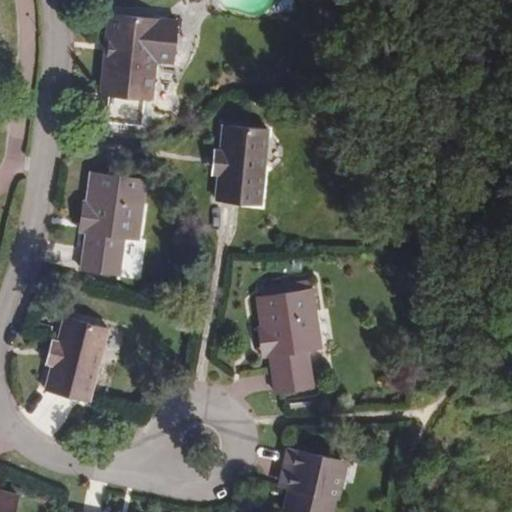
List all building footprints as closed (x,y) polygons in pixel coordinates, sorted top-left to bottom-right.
[(102,16),(101,39),(106,40),(103,92),(105,92),(104,117),(139,120),(141,95),(147,95),(149,63),(168,64),(170,20),(102,16)] [(106,40),(101,39),(97,91),(103,92),(106,40)] [(219,155),(217,155),(214,180),(216,180),(213,205),(257,210),(266,136),(222,131),(219,155)] [(214,180),(217,155),(211,155),(208,180),(214,180)] [(90,167),(85,198),(90,199),(86,228),(81,266),(122,272),(124,257),(121,255),(123,234),(139,236),(147,174),(90,167)] [(90,199),(85,198),(81,197),(77,227),(86,228),(90,199)] [(276,319),(276,348),(277,387),(316,387),(316,371),(312,372),(312,346),(316,346),(329,345),(327,277),(301,277),(301,285),(272,285),(272,319),(276,319)] [(54,345),(53,345),(48,364),(49,364),(44,387),(87,397),(105,323),(62,314),(54,345)] [(268,348),(276,348),(276,319),(272,319),(267,319),(268,348)] [(48,364),(53,345),(48,343),(43,362),(48,364)] [(284,486),(281,498),(278,511),(328,511),(329,511),(326,510),(335,470),(281,458),(275,484),(284,486)] [(326,510),(329,511),(332,511),(340,472),(335,470),(326,510)] [(273,496),(281,498),(284,486),(275,484),(273,496)]
